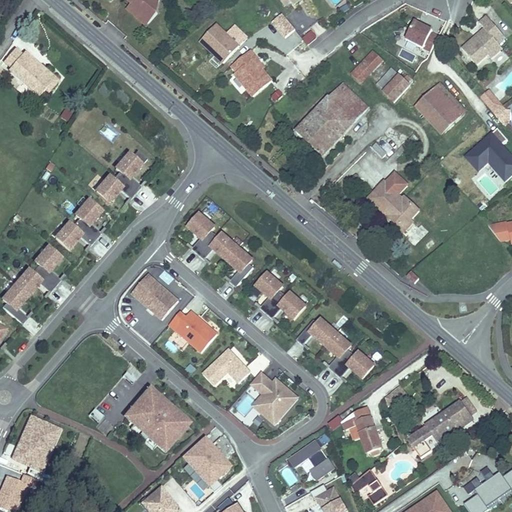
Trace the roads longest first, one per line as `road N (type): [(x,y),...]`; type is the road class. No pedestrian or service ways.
road 1 (residential): [(252,458),(310,426),(321,396),(156,245)]
road 2 (secondary): [(443,338),(233,152)]
road 3 (secondary): [(233,152),(53,0)]
road 4 (residential): [(101,312),(237,435),(252,458)]
road 5 (residential): [(181,205),(150,220),(83,296)]
road 6 (unknown): [(392,118),(295,209)]
road 7 (residential): [(83,296),(19,369),(9,400)]
road 8 (residential): [(9,400),(29,390),(101,312)]
